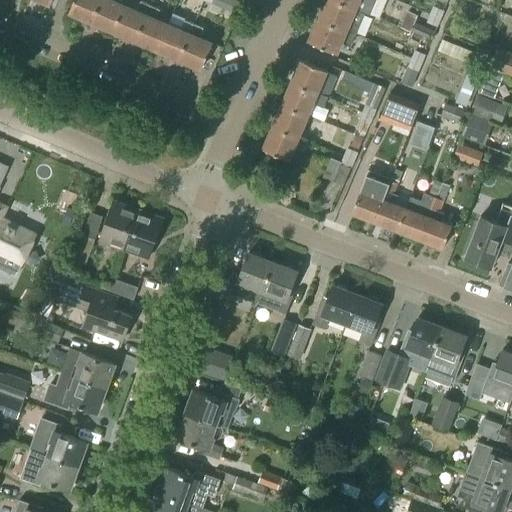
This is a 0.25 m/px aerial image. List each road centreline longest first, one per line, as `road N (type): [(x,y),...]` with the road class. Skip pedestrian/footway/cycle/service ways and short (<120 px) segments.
road 1 (residential): [(97,511),(209,200)]
road 2 (residential): [(511,316),(209,200)]
road 3 (residential): [(231,126),(0,23)]
road 4 (residential): [(209,200),(0,111)]
road 5 (residential): [(231,126),(286,0)]
